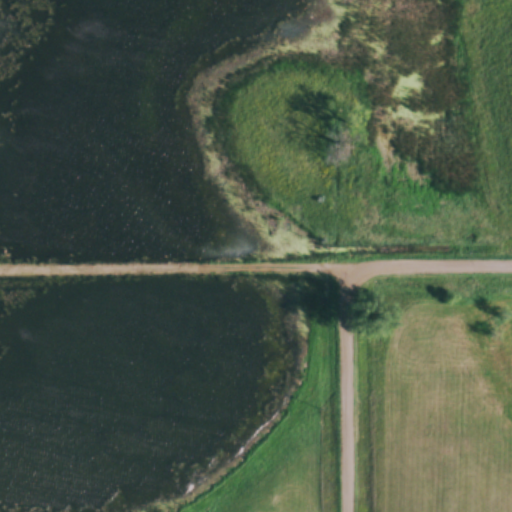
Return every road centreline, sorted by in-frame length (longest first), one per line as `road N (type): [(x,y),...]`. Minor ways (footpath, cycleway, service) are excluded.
road 1 (residential): [(0,270),(511,263)]
road 2 (residential): [(347,511),(348,266)]
